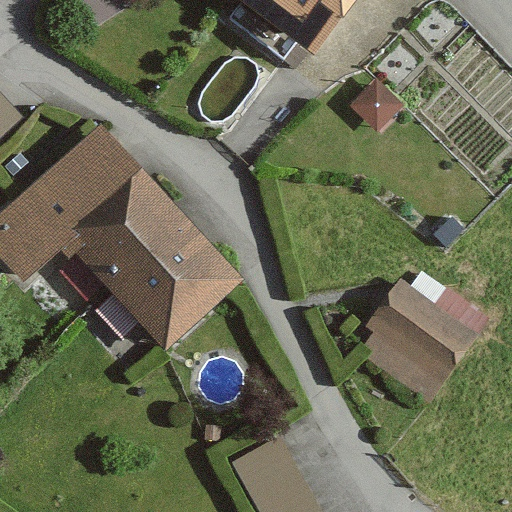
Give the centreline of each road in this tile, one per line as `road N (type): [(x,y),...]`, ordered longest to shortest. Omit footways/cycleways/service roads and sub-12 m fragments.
road 1 (residential): [(412,511),(341,432),(205,167),(0,47)]
road 2 (unknown): [(233,217),(289,139),(434,0)]
